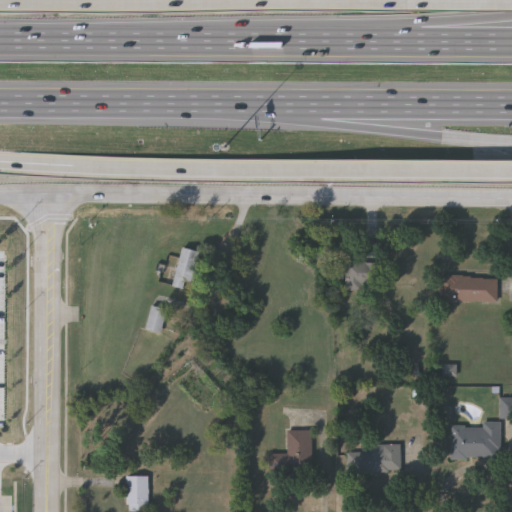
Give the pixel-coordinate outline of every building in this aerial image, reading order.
[(194,285),(177,280),(186,247),(202,251),(194,285)] [(348,289),(348,261),(380,261),(380,289),(348,289)] [(442,301),(442,276),(500,276),(500,301),(442,301)] [(164,333),(148,329),(155,305),(170,309),(164,333)] [(458,364),(443,365),(444,377),(458,376),(458,364)] [(511,397),(501,398),(501,418),(511,417),(511,397)] [(501,459),(452,458),(453,425),(484,426),(485,422),(502,422),(501,459)] [(314,430),(314,475),(271,475),(271,453),(289,453),(289,430),(314,430)] [(371,444),(403,444),(403,472),(350,473),(350,451),(371,451),(371,444)] [(151,476),(151,511),(129,511),(129,476),(151,476)]
